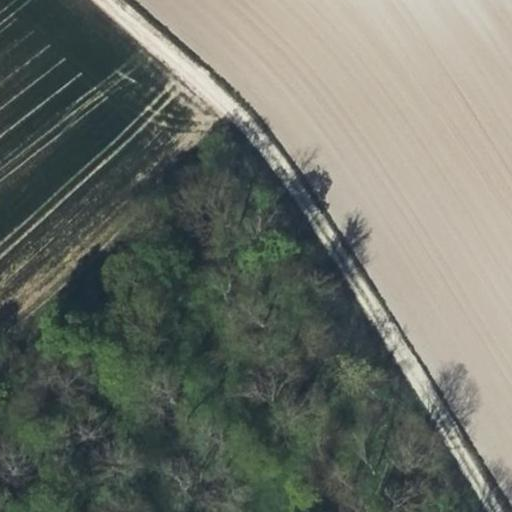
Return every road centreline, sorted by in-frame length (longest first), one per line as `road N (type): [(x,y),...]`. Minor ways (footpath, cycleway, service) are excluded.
road 1 (track): [(109,0),(250,131),(345,263),(498,511)]
road 2 (track): [(0,360),(250,131)]
